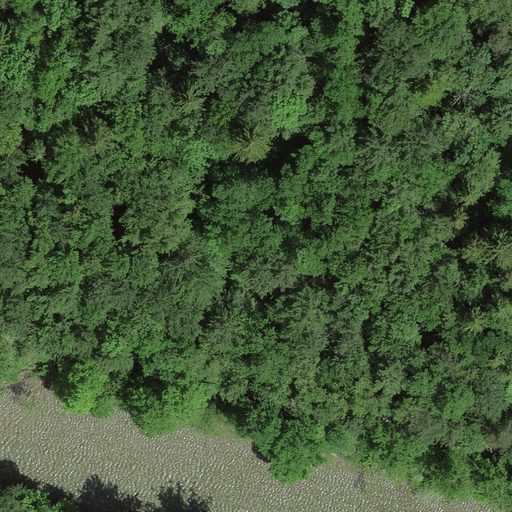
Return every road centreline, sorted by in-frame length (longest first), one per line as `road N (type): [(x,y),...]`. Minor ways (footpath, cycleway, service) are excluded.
road 1 (track): [(511,448),(0,316)]
road 2 (track): [(511,228),(0,97)]
